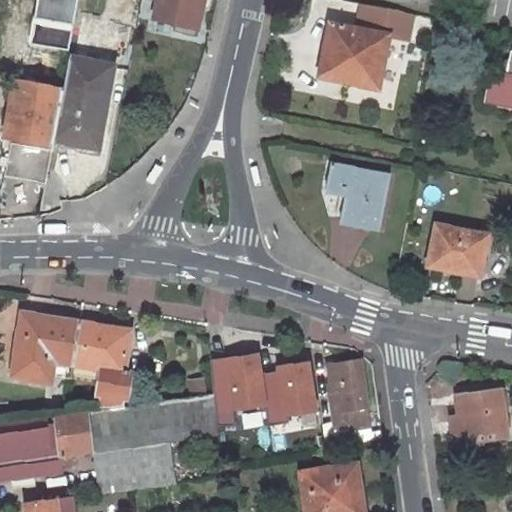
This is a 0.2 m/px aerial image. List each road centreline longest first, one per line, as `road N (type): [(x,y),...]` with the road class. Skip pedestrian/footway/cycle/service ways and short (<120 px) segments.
road 1 (residential): [(232,65),(145,260)]
road 2 (residential): [(246,278),(232,65)]
road 3 (residential): [(420,511),(397,325)]
road 4 (residential): [(246,278),(397,325)]
road 5 (residential): [(0,256),(145,260)]
